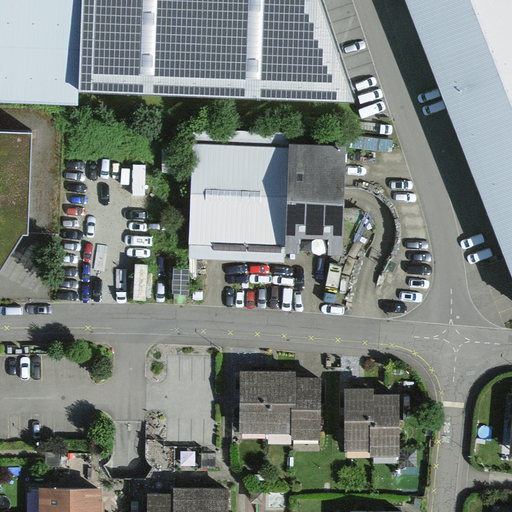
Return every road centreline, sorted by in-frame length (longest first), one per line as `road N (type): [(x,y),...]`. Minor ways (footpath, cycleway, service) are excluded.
road 1 (residential): [(453,337),(0,323)]
road 2 (residential): [(453,337),(448,231),(372,0)]
road 3 (residential): [(441,511),(453,337)]
